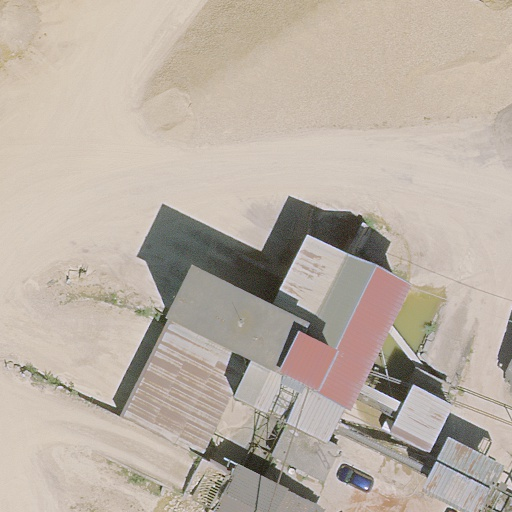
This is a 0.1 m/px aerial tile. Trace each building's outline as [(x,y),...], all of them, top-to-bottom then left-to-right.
[(402,294),(309,248),(273,318),(193,278),(123,419),(200,458),(248,361),(252,363),(234,399),(288,426),(272,457),(323,481),(339,449),(327,443),(402,294)] [(449,409),(413,391),(391,435),(427,454),(449,409)] [(218,502),(241,463),(214,447),(191,486),(218,502)] [(219,511),(327,511),(334,498),(245,457),(219,511)] [(511,511),(511,500),(489,489),(477,511),(511,511)] [(474,511),(476,506),(454,498),(448,511),(474,511)]
